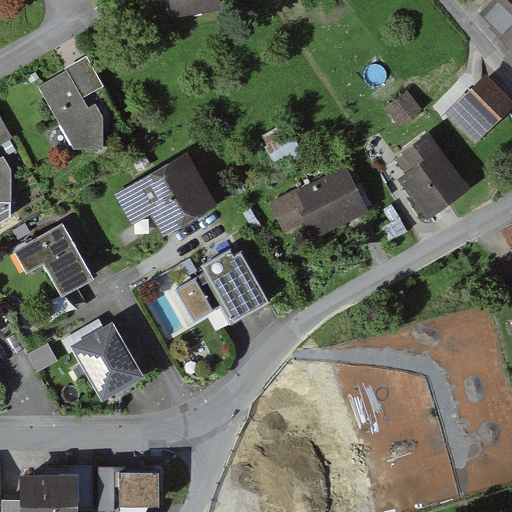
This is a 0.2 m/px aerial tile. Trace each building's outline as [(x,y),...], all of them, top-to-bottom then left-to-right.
[(164,0),(169,22),(213,14),(210,0),(164,0)] [(511,0),(498,0),(481,16),(508,44),(511,39),(511,0)] [(88,63),(38,90),(58,128),(54,130),(66,153),(99,150),(100,118),(94,108),(87,111),(82,102),(103,90),(88,63)] [(458,105),(488,136),(511,114),(482,83),(458,105)] [(388,103),(399,122),(422,109),(411,89),(388,103)] [(0,123),(0,202),(6,202),(8,170),(2,160),(0,160),(0,148),(11,142),(0,123)] [(428,222),(466,195),(427,140),(397,161),(406,174),(398,180),(428,222)] [(183,160),(116,198),(132,226),(148,217),(161,239),(212,209),(183,160)] [(342,173),(274,207),(289,236),(301,230),(317,242),(365,218),(342,173)] [(87,284),(57,227),(11,251),(24,275),(41,266),(58,299),(87,284)] [(511,229),(502,234),(511,253),(511,229)] [(198,271),(227,328),(268,307),(238,250),(198,271)] [(70,348),(99,403),(138,382),(109,328),(70,348)] [(154,511),(156,509),(154,473),(113,475),(114,511),(154,511)] [(13,480),(13,511),(75,511),(76,480),(13,480)] [(330,511),(354,511),(351,502),(329,509),(330,511)]
